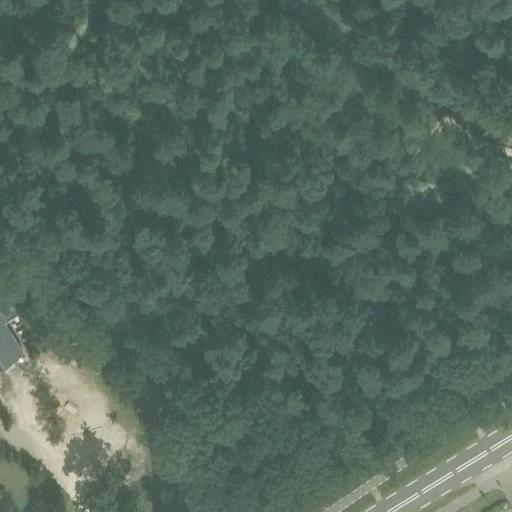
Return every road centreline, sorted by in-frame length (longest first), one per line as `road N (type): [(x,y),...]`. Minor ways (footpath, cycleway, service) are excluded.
road 1 (unknown): [(238,497),(265,395),(295,362),(326,306),(328,265),(311,236),(243,182),(191,118)]
road 2 (secondary): [(397,511),(511,441)]
